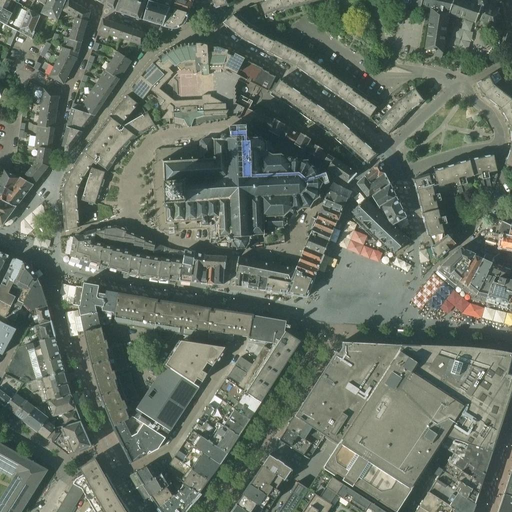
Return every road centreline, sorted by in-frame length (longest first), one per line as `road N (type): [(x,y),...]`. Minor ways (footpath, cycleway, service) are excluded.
road 1 (residential): [(57,167),(151,50),(171,37)]
road 2 (residential): [(417,73),(378,76),(302,26)]
road 3 (residential): [(43,511),(62,469),(0,419)]
road 4 (residential): [(474,251),(461,241),(491,204),(500,144)]
road 5 (residential): [(386,147),(288,73)]
